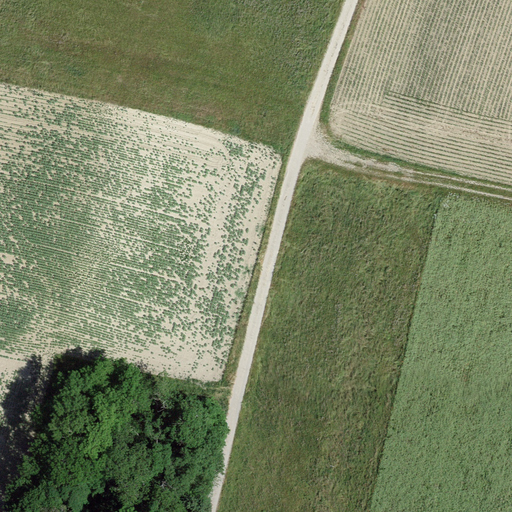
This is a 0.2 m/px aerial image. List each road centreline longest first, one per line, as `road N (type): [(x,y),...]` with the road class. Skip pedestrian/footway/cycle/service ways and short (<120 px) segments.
road 1 (track): [(208,511),(356,0)]
road 2 (track): [(309,148),(511,188)]
